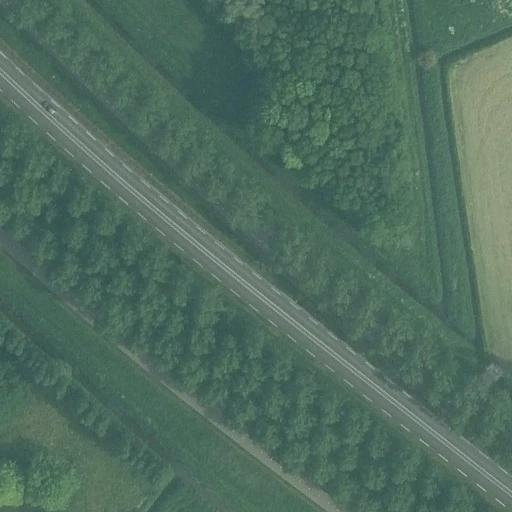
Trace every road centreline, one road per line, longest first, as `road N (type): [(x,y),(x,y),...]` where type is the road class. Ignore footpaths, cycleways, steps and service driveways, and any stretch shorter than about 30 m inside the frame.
road 1 (primary): [(511,500),(0,68)]
road 2 (unclassified): [(511,444),(327,292),(12,0)]
